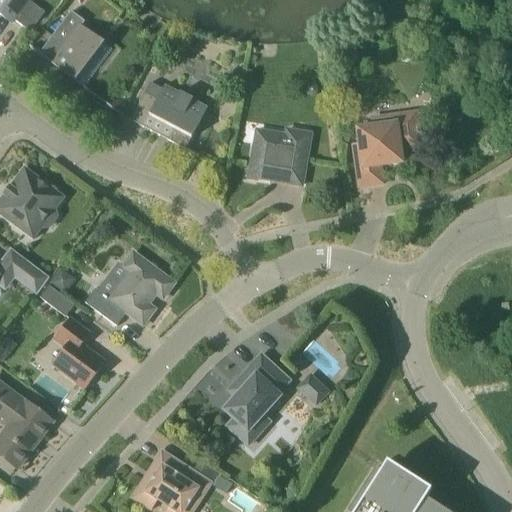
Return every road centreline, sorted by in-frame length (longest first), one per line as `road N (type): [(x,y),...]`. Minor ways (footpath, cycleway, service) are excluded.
road 1 (residential): [(252,284),(217,306),(76,452),(31,511)]
road 2 (residential): [(13,113),(72,155),(200,214),(252,284)]
road 3 (unclassified): [(502,511),(421,371),(410,331),(418,283)]
road 4 (residential): [(252,284),(329,259),(418,283)]
